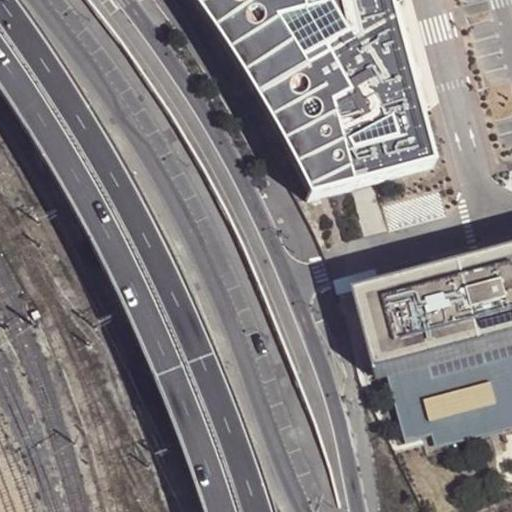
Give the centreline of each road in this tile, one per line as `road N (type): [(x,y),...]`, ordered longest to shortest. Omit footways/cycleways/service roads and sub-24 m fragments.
road 1 (tertiary): [(40,0),(171,190),(220,293),(303,511)]
road 2 (residential): [(359,511),(295,290),(207,115),(126,0)]
road 3 (motorway): [(249,511),(202,376),(119,198),(0,13)]
road 4 (motorway): [(0,68),(119,270),(216,511)]
